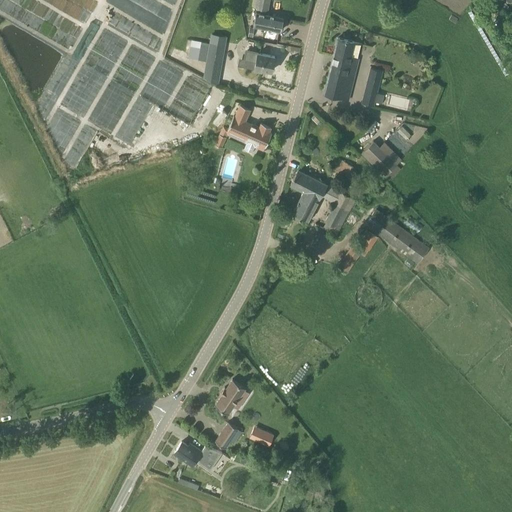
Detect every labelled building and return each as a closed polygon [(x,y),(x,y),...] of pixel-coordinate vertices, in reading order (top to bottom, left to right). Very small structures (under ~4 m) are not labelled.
[(264,27),(280,31),(281,29),(283,28),(283,25),(282,23),(283,17),(267,14),(267,10),(269,0),(257,0),(256,8),(256,12),(253,25),(264,27)] [(483,0),(480,4),(486,10),(491,5),(495,0),(483,0)] [(348,99),(359,58),(351,56),(354,42),(338,37),(324,93),(348,99)] [(218,84),(225,45),(209,43),(203,77),(210,82),(218,84)] [(271,71),(275,56),(247,50),(243,67),(254,69),(261,71),(262,69),(271,71)] [(374,106),(383,72),(370,69),(362,102),(374,106)] [(220,121),(228,108),(221,104),(214,117),(220,121)] [(216,141),(215,142),(215,144),(222,147),(229,130),(246,138),(244,142),(246,143),(244,148),(252,152),(254,146),(256,147),(258,144),(265,147),(272,132),(268,130),(270,126),(261,122),(259,127),(245,121),(249,110),(239,105),(229,128),(223,125),(216,141)] [(383,176),(384,175),(389,180),(401,168),(395,163),(396,163),(372,140),(360,152),(383,176)] [(215,142),(201,145),(203,154),(206,153),(205,148),(215,145),(215,144),(215,142)] [(347,178),(353,167),(340,159),(336,167),(339,168),(337,171),(347,178)] [(307,192),(315,177),(298,169),(290,184),(303,191),(307,192)] [(356,198),(315,177),(307,192),(303,191),(292,213),(308,221),(321,196),(335,203),(322,227),(337,235),(356,198)] [(417,264),(426,251),(429,247),(377,209),(365,225),(417,264)] [(378,237),(367,230),(358,243),(369,251),(372,245),(378,237)] [(339,267),(346,272),(360,253),(352,248),(339,267)] [(228,413),(245,387),(232,378),(226,387),(225,386),(219,394),(221,395),(215,404),(228,413)] [(220,434),(230,440),(238,428),(228,421),(220,434)] [(188,445),(181,441),(174,451),(188,460),(191,455),(196,459),(195,460),(210,470),(222,452),(205,445),(201,451),(189,443),(188,445)] [(265,478),(277,482),(282,469),(269,465),(265,478)]
